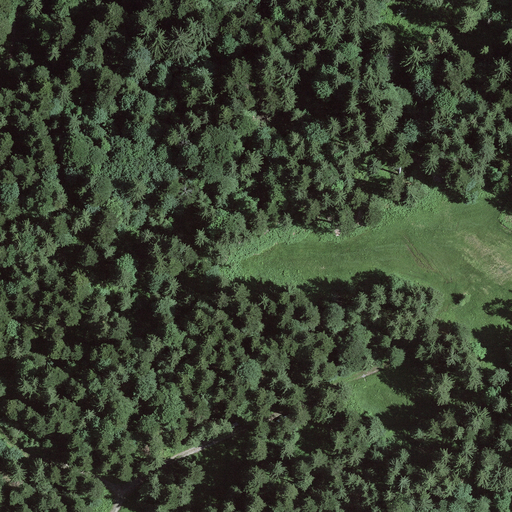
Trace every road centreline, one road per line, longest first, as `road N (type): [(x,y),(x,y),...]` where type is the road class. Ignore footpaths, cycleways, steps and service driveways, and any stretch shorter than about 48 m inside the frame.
road 1 (track): [(475,284),(388,365),(121,491)]
road 2 (track): [(121,491),(29,456),(0,430)]
